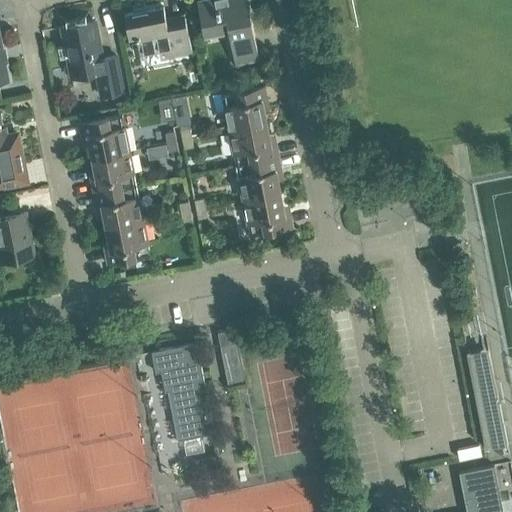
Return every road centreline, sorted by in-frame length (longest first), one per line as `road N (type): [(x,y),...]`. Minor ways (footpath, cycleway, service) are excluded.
road 1 (residential): [(84,306),(29,3),(48,0)]
road 2 (residential): [(404,511),(352,271),(336,256)]
road 3 (residential): [(336,256),(284,0)]
road 4 (residential): [(84,306),(336,256)]
